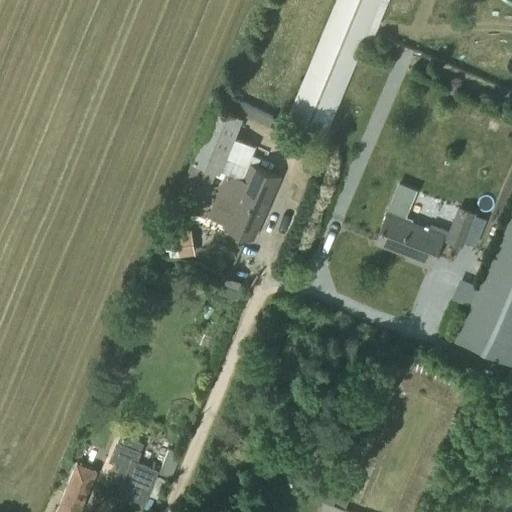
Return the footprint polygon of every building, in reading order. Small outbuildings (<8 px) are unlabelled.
[(332,0),(282,124),(321,139),(363,39),(369,41),(386,0),(332,0)] [(221,101),(268,122),(272,114),(225,93),(221,101)] [(221,217),(220,220),(252,234),(280,171),(257,160),(260,154),(251,150),(255,141),(233,132),(241,113),(214,101),(182,173),(188,175),(178,198),(199,207),(214,172),(221,175),(205,210),(221,217)] [(416,184),(397,177),(373,236),(405,249),(404,253),(429,263),(443,228),(411,216),(412,214),(405,212),(416,184)] [(508,363),(511,353),(511,198),(452,339),(508,363)] [(474,208),(456,201),(442,234),(461,242),(474,208)] [(179,250),(194,247),(189,220),(173,223),(179,250)] [(173,225),(166,225),(167,250),(175,250),(173,225)] [(458,274),(450,294),(467,302),(476,282),(458,274)] [(128,316),(106,369),(114,372),(136,319),(128,316)] [(333,460),(318,498),(344,509),(393,387),(387,385),(396,364),(471,395),(462,416),(453,412),(413,511),(427,511),(479,384),(396,349),(347,466),(333,460)] [(511,389),(505,386),(502,385),(497,397),(498,398),(511,403),(511,389)] [(117,492),(138,500),(142,492),(147,494),(157,469),(136,461),(140,451),(139,450),(142,442),(121,434),(118,441),(115,440),(107,460),(118,465),(112,480),(120,483),(117,492)] [(179,454),(168,449),(157,473),(169,478),(179,454)] [(54,511),(79,511),(96,470),(75,462),(54,511)] [(511,511),(511,480),(498,511),(511,511)]
